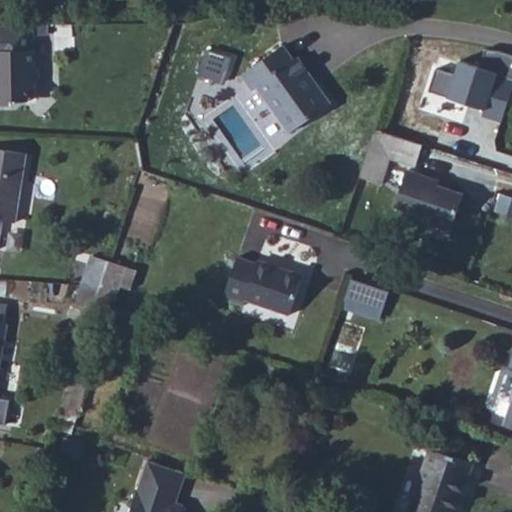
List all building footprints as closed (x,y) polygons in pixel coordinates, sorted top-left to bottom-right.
[(45,29),(4,29),(0,29),(0,82),(2,82),(2,104),(17,104),(22,104),(42,103),(45,103),(45,80),(48,80),(48,62),(45,62),(45,29)] [(207,50),(199,74),(223,83),(232,58),(207,50)] [(428,62),(420,90),(485,109),(484,115),(502,120),(511,85),(511,59),(487,52),(483,65),(458,57),(454,70),(428,62)] [(289,68),(278,53),(240,82),(260,108),(267,103),(292,136),(328,109),(295,64),(289,68)] [(423,150),(376,135),(362,176),(377,181),(386,175),(390,163),(416,171),(423,150)] [(0,244),(6,246),(11,219),(26,221),(38,157),(0,149),(0,244)] [(428,242),(449,248),(462,209),(435,200),(430,199),(404,190),(393,225),(430,237),(428,242)] [(107,264),(90,259),(73,312),(90,317),(93,308),(94,305),(99,288),(107,264)] [(137,270),(109,261),(101,286),(95,302),(113,308),(121,286),(131,290),(137,270)] [(256,269),(237,262),(222,303),(241,310),(243,303),(287,319),(301,281),(257,266),(256,269)] [(350,280),(340,308),(376,321),(387,293),(350,280)] [(71,434),(93,365),(77,360),(54,428),(71,434)] [(0,398),(0,426),(6,427),(10,400),(0,398)] [(152,497),(163,467),(149,462),(131,511),(183,511),(184,508),(176,505),(152,497)] [(440,462),(422,511),(471,511),(483,477),(440,462)]
